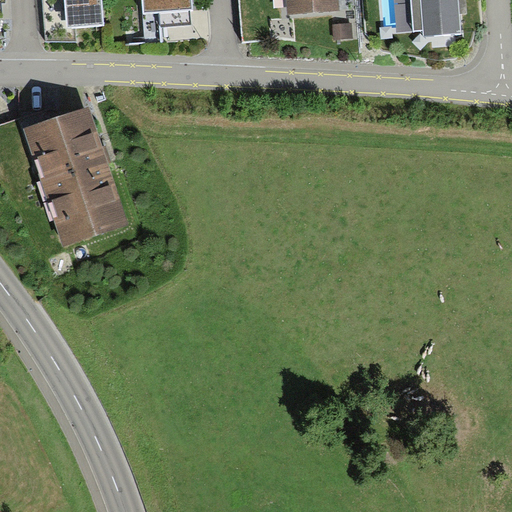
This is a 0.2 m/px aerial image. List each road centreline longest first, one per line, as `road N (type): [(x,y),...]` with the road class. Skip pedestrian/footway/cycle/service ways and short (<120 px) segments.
road 1 (residential): [(224,76),(503,93)]
road 2 (tertiary): [(0,283),(88,417),(125,511)]
road 3 (residential): [(0,72),(224,76)]
